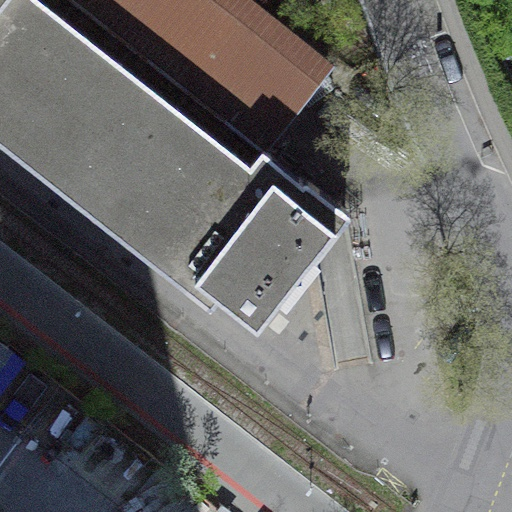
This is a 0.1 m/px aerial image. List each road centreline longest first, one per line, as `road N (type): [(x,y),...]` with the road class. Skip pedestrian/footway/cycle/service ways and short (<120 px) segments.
road 1 (residential): [(511,294),(394,0)]
road 2 (residential): [(459,511),(511,366)]
